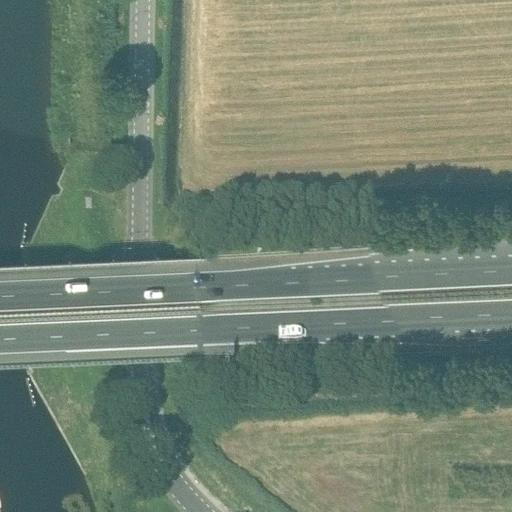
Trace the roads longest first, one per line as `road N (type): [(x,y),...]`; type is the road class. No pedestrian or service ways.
road 1 (tertiary): [(199,511),(145,425),(143,0)]
road 2 (motorway): [(511,272),(0,294)]
road 3 (motorway): [(0,338),(511,316)]
